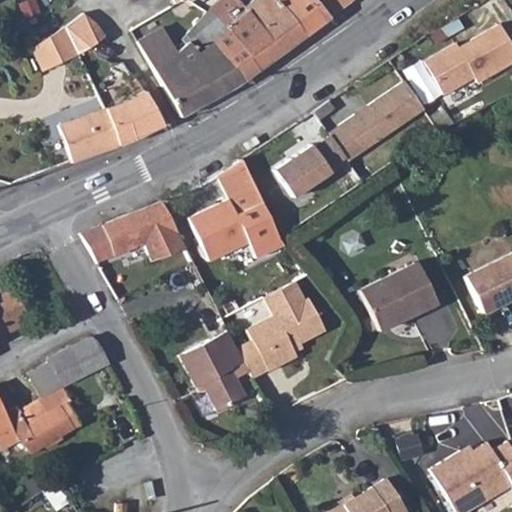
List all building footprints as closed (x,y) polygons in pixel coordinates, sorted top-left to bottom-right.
[(231,37),(257,69),(304,33),(278,0),(242,0),(241,1),(240,0),(218,0),(207,7),(231,37)] [(278,0),(304,33),(347,0),(278,0)] [(137,40),(180,115),(223,91),(244,78),(218,46),(231,37),(207,7),(181,36),(185,42),(176,49),(160,26),(137,40)] [(63,24),(77,53),(103,33),(96,24),(82,10),(63,24)] [(485,70),(511,51),(490,20),(464,37),(460,33),(430,54),(451,85),(481,65),(485,70)] [(77,53),(63,24),(36,44),(47,67),(77,53)] [(218,46),(244,78),(257,69),(231,37),(218,46)] [(32,47),(39,71),(47,67),(36,44),(32,47)] [(405,82),(327,135),(343,157),(345,161),(423,108),(405,82)] [(99,95),(103,105),(119,99),(114,88),(99,95)] [(103,105),(119,143),(160,125),(142,89),(119,99),(103,105)] [(57,124),(72,161),(119,143),(103,105),(57,124)] [(308,145),(271,170),(290,198),(327,172),(326,169),(343,157),(327,135),(309,147),(308,145)] [(239,159),(216,174),(234,211),(257,201),(239,159)] [(160,202),(100,226),(112,256),(143,243),(151,262),(180,250),(160,202)] [(112,256),(100,226),(78,235),(96,266),(113,259),(112,256)] [(511,287),(511,243),(463,264),(480,301),(511,287)] [(431,297),(412,257),(355,284),(374,323),(431,297)] [(0,275),(0,296),(10,292),(0,275)] [(243,326),(248,336),(265,366),(265,367),(293,351),(291,347),(289,343),(297,338),(321,325),(304,293),(300,295),(290,277),(260,294),(269,312),(243,326)] [(0,296),(0,334),(25,321),(10,292),(0,296)] [(228,364),(240,358),(233,345),(224,327),(212,333),(228,364)] [(242,392),(228,364),(212,333),(183,348),(199,380),(213,407),(242,392)] [(59,384),(106,362),(91,336),(46,357),(48,361),(59,384)] [(250,374),(265,366),(248,336),(233,345),(240,358),(250,374)] [(289,343),(291,347),(299,343),(297,338),(289,343)] [(192,383),(199,380),(183,348),(176,352),(192,383)] [(40,396),(59,384),(48,361),(27,373),(40,396)] [(67,399),(59,384),(40,396),(29,402),(21,389),(8,395),(20,416),(24,423),(64,400),(67,399)] [(20,416),(5,425),(30,450),(71,426),(64,413),(70,409),(64,400),(24,423),(20,416)] [(511,445),(507,438),(491,447),(486,439),(464,452),(460,446),(427,465),(456,511),(461,511),(511,483),(511,445)] [(328,507),(330,511),(404,511),(383,479),(353,498),(342,504),(339,499),(328,507)] [(349,493),(339,499),(342,504),(353,498),(349,493)]
